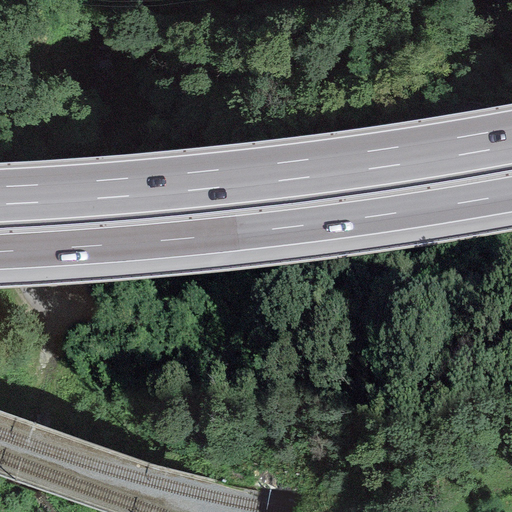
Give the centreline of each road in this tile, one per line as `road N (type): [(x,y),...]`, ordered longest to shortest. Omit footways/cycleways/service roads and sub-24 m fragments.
road 1 (unclassified): [(0,283),(59,289),(116,270),(240,137),(295,102),(382,94),(430,101),(511,135)]
road 2 (motorway): [(511,137),(209,180),(0,196)]
road 3 (motorway): [(0,251),(187,238),(511,193)]
